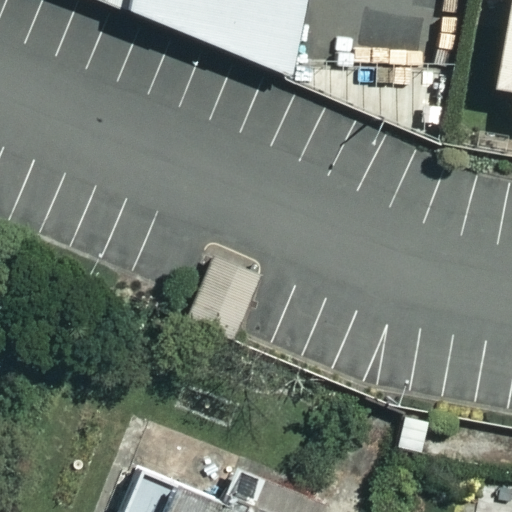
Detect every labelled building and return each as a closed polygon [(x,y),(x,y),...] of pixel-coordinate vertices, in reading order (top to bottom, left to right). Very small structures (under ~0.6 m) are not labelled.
[(124,0),(124,6),(285,78),(299,0),(124,0)] [(511,0),(489,0),(478,71),(504,75),(499,102),(511,104),(511,0)] [(303,59),(306,82),(436,138),(451,62),(303,59)] [(270,511),(126,453),(103,511),(270,511)] [(511,511),(511,505),(466,495),(461,511),(511,511)]
